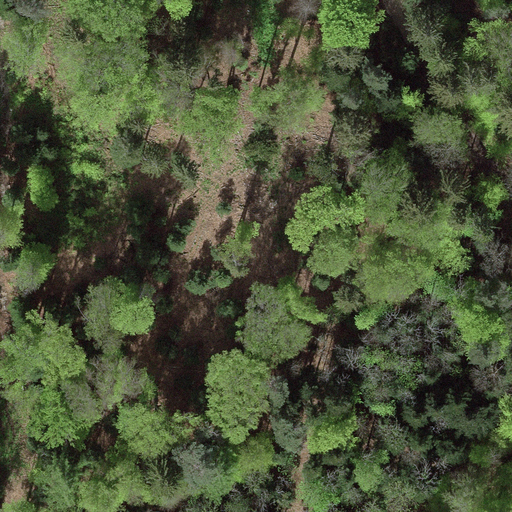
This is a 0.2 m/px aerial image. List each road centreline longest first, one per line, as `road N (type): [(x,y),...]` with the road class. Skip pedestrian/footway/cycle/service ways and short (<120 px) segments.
road 1 (track): [(402,0),(457,117),(511,206)]
road 2 (track): [(511,393),(456,459),(391,511)]
